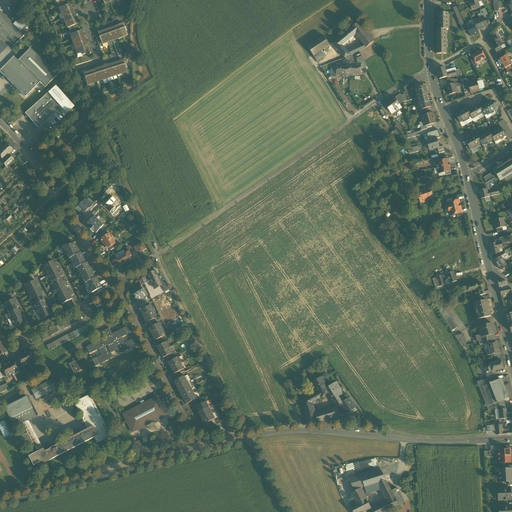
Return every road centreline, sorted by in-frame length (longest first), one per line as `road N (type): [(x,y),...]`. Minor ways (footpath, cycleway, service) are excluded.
road 1 (tertiary): [(511,438),(302,430),(247,437)]
road 2 (track): [(157,254),(344,123)]
road 3 (tertiary): [(201,449),(0,502)]
road 4 (residential): [(201,449),(120,294)]
